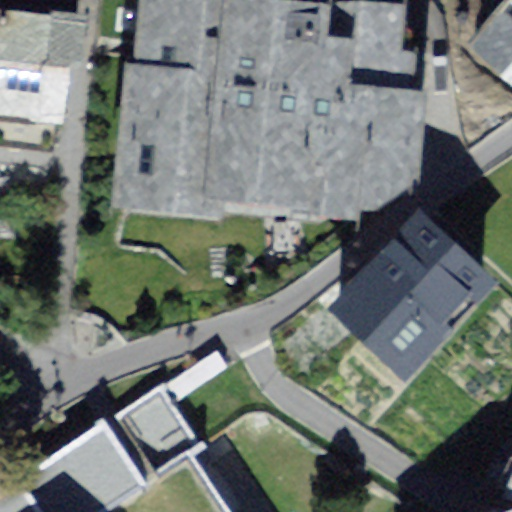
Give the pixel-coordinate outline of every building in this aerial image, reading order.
[(139,0),(134,62),(121,61),(110,208),(219,219),(221,211),(362,217),(417,182),(428,90),(412,89),(415,50),(402,49),(406,3),(370,0),(367,0),(139,0)] [(511,0),(509,0),(466,48),(511,84),(511,0)] [(80,21),(0,12),(0,111),(59,117),(64,67),(75,66),(80,21)] [(334,300),(396,364),(484,281),(422,216),(334,300)] [(230,511),(194,457),(210,447),(164,378),(0,485),(0,511),(230,511)] [(511,511),(511,479),(498,511),(511,511)]
